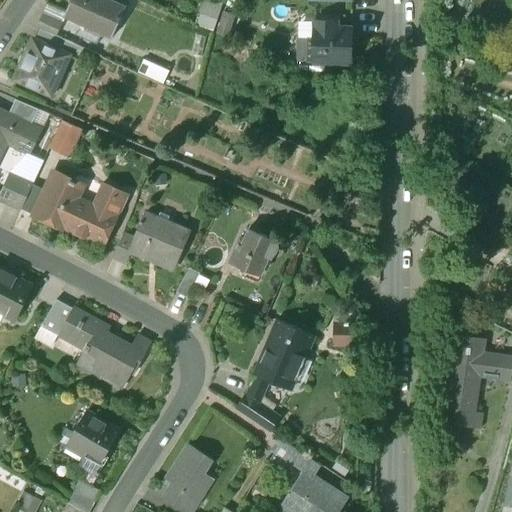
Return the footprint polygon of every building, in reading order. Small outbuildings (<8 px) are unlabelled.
[(107,0),(72,0),(67,13),(65,18),(81,25),(83,19),(115,33),(126,8),(115,3),(107,0)] [(212,28),(220,0),(200,0),(197,10),(201,11),(197,23),(212,28)] [(67,13),(49,6),(44,15),(62,24),(65,18),(67,13)] [(234,13),(221,9),(214,31),(227,35),(234,13)] [(44,15),(42,15),(36,27),(40,29),(57,37),(62,24),(44,15)] [(336,21),(314,21),(314,28),(313,28),(313,62),(351,63),(351,29),(335,29),(336,21)] [(57,37),(40,29),(35,40),(62,53),(67,41),(57,37)] [(205,38),(196,36),(192,54),(200,56),(205,38)] [(35,40),(34,40),(15,82),(51,98),(70,56),(62,53),(35,40)] [(137,73),(162,85),(170,69),(144,57),(137,73)] [(38,111),(15,101),(8,115),(31,126),(38,111)] [(8,115),(0,110),(0,139),(7,143),(6,144),(29,156),(42,131),(31,126),(8,115)] [(62,122),(50,147),(71,157),(83,131),(62,122)] [(97,198),(72,186),(74,182),(54,172),(45,191),(33,216),(64,231),(67,225),(104,243),(126,197),(102,186),(97,198)] [(32,185),(10,174),(0,194),(0,200),(20,210),(32,185)] [(32,185),(20,210),(33,216),(45,191),(32,185)] [(188,233),(147,216),(147,215),(145,214),(135,240),(130,252),(131,253),(151,261),(155,253),(177,262),(190,233),(188,232),(188,233)] [(261,233),(250,228),(245,241),(240,239),(230,263),(261,276),(269,258),(272,259),(273,255),(276,254),(278,249),(277,246),(279,243),(260,235),(261,233)] [(123,235),(113,259),(126,264),(131,253),(130,252),(135,240),(123,235)] [(0,309),(2,311),(3,310),(6,311),(4,315),(15,321),(32,287),(15,279),(17,276),(0,267),(0,309)] [(190,269),(177,293),(187,299),(201,275),(190,269)] [(468,298),(444,287),(444,301),(462,311),(468,298)] [(56,300),(41,326),(59,336),(60,333),(73,309),(56,300)] [(108,327),(74,308),(73,309),(60,333),(87,347),(79,363),(122,386),(130,371),(133,373),(140,361),(127,354),(128,353),(101,339),(108,327)] [(315,335),(278,319),(254,375),(255,375),(247,394),(260,403),(264,394),(262,394),(268,381),(291,391),(315,335)] [(345,323),(345,326),(339,326),(339,344),(355,344),(355,326),(350,326),(350,323),(345,323)] [(488,338),(457,334),(457,335),(459,336),(454,367),(452,366),(444,423),(482,428),(482,426),(481,426),(483,413),(484,413),(484,412),(475,411),(480,375),(511,380),(511,356),(484,352),(485,340),(488,340),(488,338)] [(150,342),(137,335),(128,353),(127,354),(140,361),(150,342)] [(247,394),(246,393),(235,408),(271,432),(282,417),(260,403),(247,394)] [(118,431),(86,412),(67,444),(84,454),(87,448),(103,457),(118,431)] [(299,451),(283,440),(274,452),(291,463),(299,451)] [(189,445),(168,479),(174,483),(165,496),(189,511),(190,511),(191,511),(206,488),(197,481),(211,459),(189,445)] [(321,466),(299,451),(291,463),(303,471),(304,470),(314,476),(321,466)] [(314,476),(304,470),(303,471),(278,508),(284,511),(298,511),(301,509),(304,511),(338,511),(348,499),(339,493),(343,487),(332,479),(328,486),(314,476)] [(85,511),(68,502),(62,511),(85,511)]
